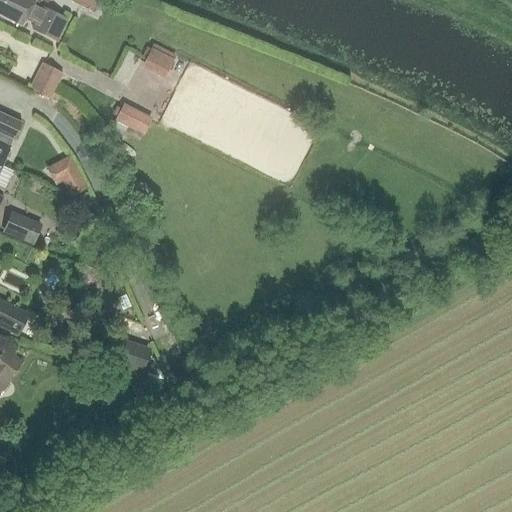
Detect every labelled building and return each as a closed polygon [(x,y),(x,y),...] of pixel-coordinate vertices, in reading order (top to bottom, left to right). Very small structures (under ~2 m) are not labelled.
[(56,41),(67,20),(43,8),(41,14),(31,9),(35,0),(0,0),(0,14),(24,26),(27,19),(36,23),(33,30),(56,42),(57,41),(56,41)] [(72,0),(72,2),(96,13),(101,0),(72,0)] [(154,45),(142,68),(164,79),(176,57),(154,45)] [(43,63),(30,89),(51,99),(64,74),(43,63)] [(119,162),(126,159),(115,140),(121,142),(127,127),(144,135),(152,118),(135,111),(124,106),(108,142),(119,162)] [(0,163),(3,165),(10,148),(8,147),(11,140),(14,142),(22,125),(0,114),(0,163)] [(80,175),(63,185),(69,197),(87,187),(80,175)] [(42,225),(11,212),(3,233),(34,246),(42,225)] [(30,315),(0,300),(0,327),(19,337),(30,315)] [(140,374),(150,346),(112,333),(102,360),(140,374)] [(0,395),(24,361),(4,347),(0,353),(0,395)]
